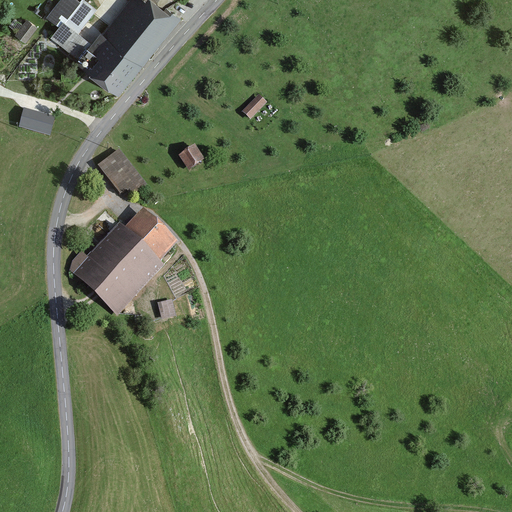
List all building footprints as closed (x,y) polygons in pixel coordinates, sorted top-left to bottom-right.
[(78,0),(59,0),(47,15),(59,25),(50,36),(76,57),(74,59),(119,96),(183,16),(166,2),(164,4),(159,0),(130,0),(103,33),(101,31),(91,43),(77,31),(92,12),(78,0)] [(37,26),(26,18),(15,33),(25,41),(37,26)] [(264,106),(257,99),(242,115),(249,122),(264,106)] [(56,116),(25,108),(20,128),(51,136),(56,116)] [(117,150),(96,166),(117,194),(125,189),(131,197),(145,187),(117,150)] [(192,150),(178,160),(187,174),(201,164),(192,150)] [(172,248),(138,215),(86,268),(78,261),(68,270),(111,311),(172,248)] [(169,303),(158,306),(162,321),(172,318),(169,303)]
